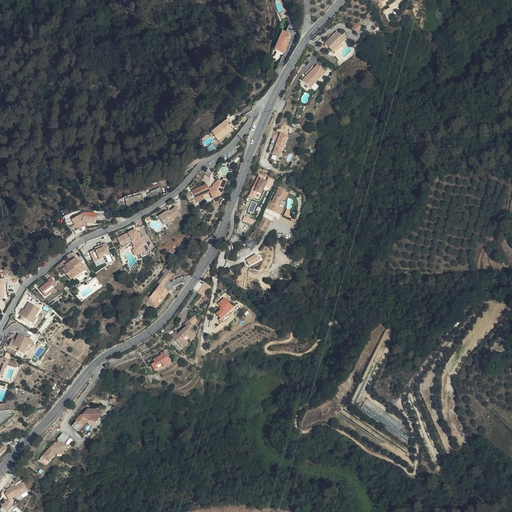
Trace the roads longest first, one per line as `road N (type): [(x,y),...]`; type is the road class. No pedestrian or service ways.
road 1 (secondary): [(0,473),(93,365),(139,339),(179,302),(219,236),(271,104)]
road 2 (residential): [(271,104),(261,105),(236,141),(170,197),(74,244),(28,281),(0,327)]
road 3 (secondary): [(271,104),(305,39),(341,0)]
